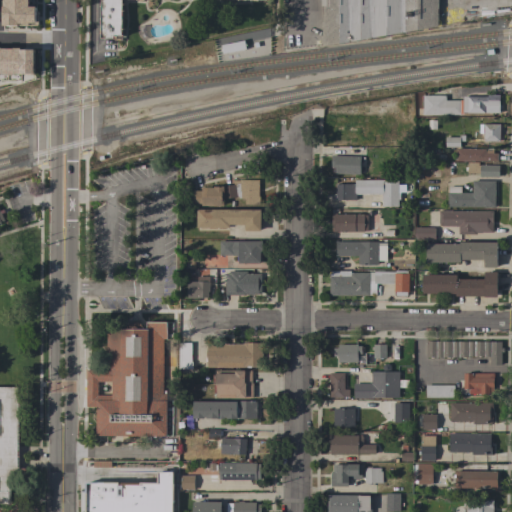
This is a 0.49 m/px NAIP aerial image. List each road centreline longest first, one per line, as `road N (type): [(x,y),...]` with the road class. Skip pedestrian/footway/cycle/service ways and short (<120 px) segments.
road 1 (residential): [(295,511),(298,120)]
road 2 (residential): [(202,320),(511,322)]
road 3 (tertiary): [(60,287),(63,0)]
road 4 (tertiary): [(58,511),(60,287)]
